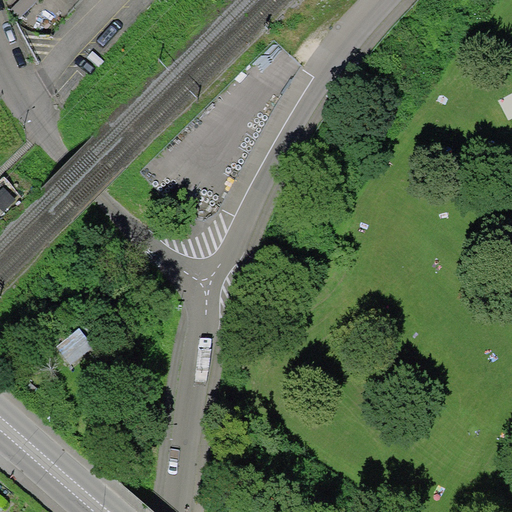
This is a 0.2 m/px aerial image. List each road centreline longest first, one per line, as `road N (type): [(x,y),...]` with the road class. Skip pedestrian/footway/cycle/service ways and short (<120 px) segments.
road 1 (unclassified): [(206,287),(299,113),(377,0)]
road 2 (unclassified): [(206,287),(147,242),(34,128),(0,47)]
road 3 (unclassified): [(175,511),(206,287)]
road 4 (primary): [(106,511),(7,430)]
